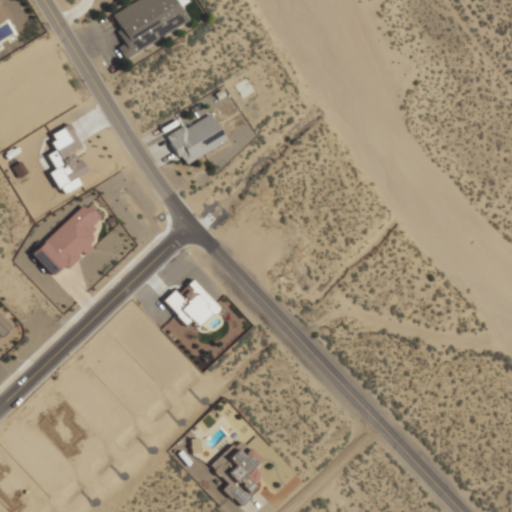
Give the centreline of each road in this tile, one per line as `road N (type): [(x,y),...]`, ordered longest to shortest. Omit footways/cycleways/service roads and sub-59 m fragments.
road 1 (tertiary): [(465,511),(191,222)]
road 2 (residential): [(191,222),(43,0)]
road 3 (tertiary): [(0,399),(191,222)]
road 4 (residential): [(286,511),(378,423)]
